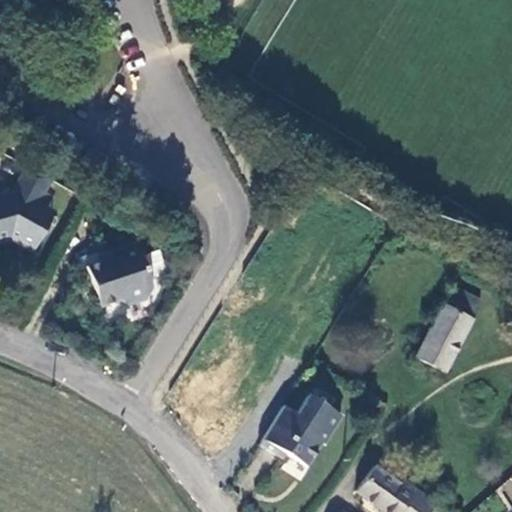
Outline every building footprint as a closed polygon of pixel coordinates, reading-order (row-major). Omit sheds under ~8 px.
[(47,192),(52,182),(27,167),(11,193),(0,197),(0,240),(12,236),(20,240),(19,242),(34,250),(44,233),(40,230),(49,212),(45,210),(53,196),(47,192)] [(54,215),(49,212),(40,230),(44,233),(54,215)] [(305,242),(275,223),(242,274),(274,292),(305,242)] [(104,261),(86,268),(100,307),(117,302),(127,305),(146,299),(152,290),(149,282),(167,275),(157,252),(140,257),(135,245),(102,255),(104,261)] [(350,268),(364,276),(375,259),(361,250),(350,268)] [(444,374),(482,301),(453,286),(415,359),(444,374)] [(278,366),(225,332),(203,367),(225,381),(222,385),(230,390),(225,398),(249,413),(278,366)] [(392,397),(413,362),(391,350),(370,386),(392,397)] [(217,392),(225,398),(230,390),(222,385),(217,392)] [(295,413),(283,405),(258,445),(282,461),(285,456),(303,466),(318,441),(316,439),(323,430),(326,432),(338,413),(307,394),(295,413)] [(473,430),(450,451),(461,462),(484,442),(473,430)] [(461,462),(450,451),(438,463),(449,474),(461,462)] [(380,511),(428,511),(434,505),(403,482),(400,484),(374,466),(355,494),(380,511)]
